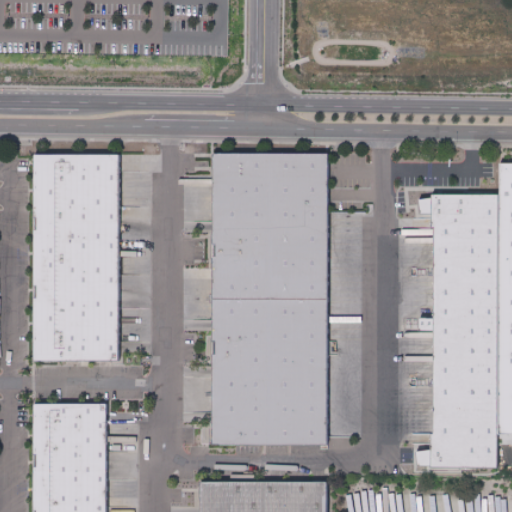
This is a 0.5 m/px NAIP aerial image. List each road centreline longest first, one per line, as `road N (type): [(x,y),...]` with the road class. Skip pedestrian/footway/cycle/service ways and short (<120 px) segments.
road 1 (tertiary): [(0,122),(511,132)]
road 2 (tertiary): [(511,108),(0,99)]
